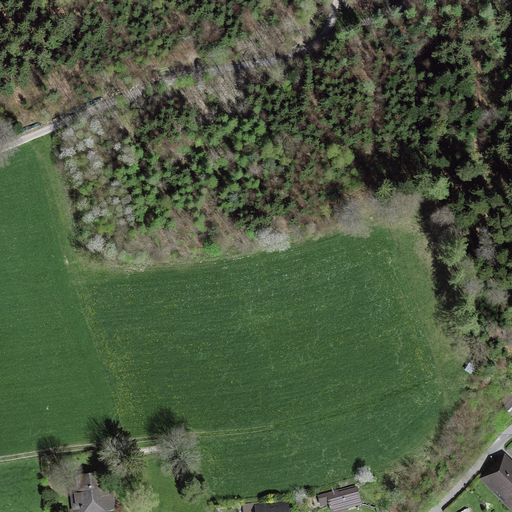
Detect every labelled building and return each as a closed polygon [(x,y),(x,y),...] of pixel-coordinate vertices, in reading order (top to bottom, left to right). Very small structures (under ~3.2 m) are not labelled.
[(511,394),(509,392),(499,402),(508,412),(511,407),(511,394)] [(511,469),(502,460),(485,476),(508,499),(504,503),(511,511),(511,469)] [(100,475),(79,478),(80,490),(73,491),(75,510),(112,506),(109,487),(102,488),(100,475)] [(361,504),(357,488),(338,493),(337,491),(319,496),(321,505),(329,503),(330,509),(332,508),(332,511),(361,504)] [(286,511),(285,504),(261,508),(261,503),(244,505),(244,511),(286,511)]
